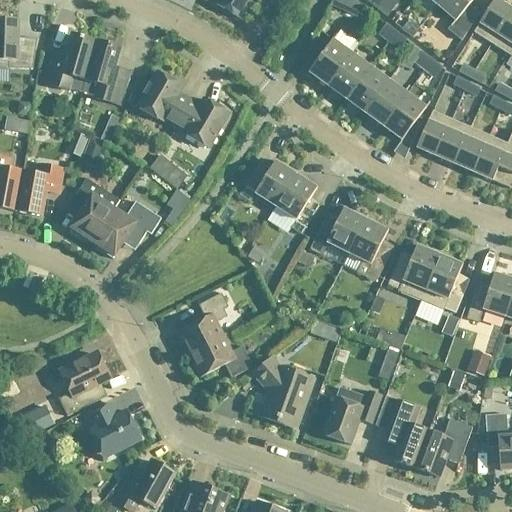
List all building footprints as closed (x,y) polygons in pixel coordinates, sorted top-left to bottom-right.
[(217,0),(214,6),(240,22),(253,0),(261,0),(268,4),(270,0),(217,0)] [(355,3),(347,0),(342,0),(338,9),(350,14),(355,3)] [(379,0),(369,0),(366,4),(376,12),(383,2),(379,0)] [(426,0),(430,3),(426,9),(426,13),(430,17),(437,9),(444,0),(426,0)] [(468,8),(475,0),(444,0),(437,9),(454,24),(447,32),(461,44),(478,16),(468,8)] [(385,20),(393,10),(383,2),(376,12),(385,20)] [(491,47),(511,13),(494,2),(473,35),(491,47)] [(508,58),(511,51),(511,12),(511,13),(491,47),(508,58)] [(0,71),(31,72),(37,41),(17,41),(17,24),(0,23),(0,71)] [(411,40),(419,31),(409,23),(402,32),(411,40)] [(386,27),(378,37),(388,44),(395,35),(386,27)] [(358,46),(341,33),(333,44),(332,43),(308,75),(327,89),(351,57),(358,46)] [(398,52),(405,43),(395,35),(388,44),(398,52)] [(68,93),(68,91),(81,95),(95,45),(71,38),(66,57),(51,53),(41,86),(68,93)] [(114,71),(119,51),(95,45),(81,95),(94,99),(94,101),(120,108),(129,75),(114,71)] [(422,55),(414,65),(424,73),(431,63),(422,55)] [(346,103),(369,70),(351,57),(327,89),(346,103)] [(434,80),(441,71),(431,63),(424,73),(434,80)] [(463,68),(457,77),(468,84),(474,74),(463,68)] [(364,116),(387,84),(369,70),(346,103),(364,116)] [(479,89),(485,80),(474,74),(468,84),(479,89)] [(181,89),(157,75),(137,110),(161,124),(162,122),(173,129),(188,103),(177,96),(181,89)] [(457,80),(451,90),(462,96),(467,86),(457,80)] [(387,84),(364,116),(382,129),(406,97),(387,84)] [(473,102),(478,92),(467,86),(462,96),(473,102)] [(499,87),(493,97),(505,103),(510,93),(499,87)] [(406,97),(382,129),(401,143),(406,137),(415,125),(425,111),(406,97)] [(492,99),(487,109),(499,115),(504,105),(492,99)] [(183,137),(208,151),(228,116),(203,102),(199,109),(188,103),(173,129),(184,135),(183,137)] [(510,121),(511,117),(511,109),(504,105),(499,115),(510,121)] [(435,159),(451,122),(432,114),(416,151),(435,159)] [(451,122),(435,159),(454,167),(469,130),(451,122)] [(406,137),(413,142),(419,127),(415,125),(406,137)] [(473,175),(488,139),(469,130),(454,167),(473,175)] [(511,133),(506,146),(492,184),(511,192),(511,188),(511,133)] [(492,184),(506,146),(488,139),(473,175),(492,184)] [(95,172),(104,147),(89,141),(80,166),(95,172)] [(0,211),(15,215),(22,175),(7,172),(9,162),(0,160),(0,211)] [(239,198),(249,205),(254,197),(275,210),(297,175),(275,164),(270,173),(258,167),(239,198)] [(62,172),(39,168),(37,178),(22,175),(15,215),(41,219),(45,195),(57,197),(62,172)] [(275,210),(295,223),(290,231),(301,238),(315,215),(305,209),(317,190),(297,175),(275,210)] [(83,211),(68,234),(78,240),(80,238),(92,245),(113,212),(119,203),(85,181),(71,203),(83,211)] [(135,205),(125,220),(113,212),(92,245),(103,253),(102,255),(112,262),(127,239),(138,247),(146,235),(150,238),(160,222),(135,205)] [(309,253),(320,258),(326,246),(348,257),(366,220),(343,211),(334,230),(323,225),(309,253)] [(355,276),(375,285),(388,258),(378,252),(387,233),(366,220),(348,257),(362,263),(355,276)] [(398,293),(397,295),(420,304),(440,255),(416,248),(408,268),(397,263),(387,288),(398,293)] [(435,308),(455,316),(465,292),(454,287),(462,267),(440,255),(420,304),(434,310),(435,308)] [(466,322),(478,326),(482,312),(505,320),(511,299),(511,279),(494,275),(487,296),(475,293),(466,322)] [(188,358),(223,340),(216,325),(226,319),(223,312),(227,310),(221,296),(198,308),(204,321),(177,335),(188,358)] [(458,323),(447,318),(440,335),(451,340),(458,323)] [(401,357),(404,344),(379,337),(375,350),(401,357)] [(223,340),(188,358),(199,380),(224,368),(230,381),(252,370),(241,349),(231,355),(223,340)] [(374,384),(388,389),(398,361),(384,356),(374,384)] [(109,381),(115,379),(109,367),(104,370),(97,357),(91,361),(89,358),(58,373),(69,396),(57,402),(66,419),(99,403),(93,390),(110,382),(109,381)] [(294,428),(311,380),(279,369),(271,359),(251,376),(269,397),(262,416),(294,428)] [(469,359),(466,380),(484,383),(487,361),(469,359)] [(489,385),(500,388),(504,372),(492,369),(489,385)] [(464,378),(453,374),(447,390),(458,393),(464,378)] [(250,403),(259,399),(252,380),(243,384),(250,403)] [(335,400),(323,433),(321,438),(350,448),(355,433),(359,423),(370,427),(381,399),(368,394),(366,400),(339,390),(335,400)] [(376,423),(377,424),(400,432),(389,462),(414,471),(427,435),(412,429),(419,411),(385,399),(376,423)] [(103,461),(140,442),(126,414),(116,419),(109,406),(85,419),(91,432),(88,433),(103,461)] [(27,438),(52,426),(43,408),(18,420),(27,438)] [(511,472),(511,438),(507,439),(505,417),(484,418),(486,450),(498,450),(499,473),(511,472)] [(427,435),(414,471),(438,480),(449,450),(462,455),(471,431),(449,422),(442,440),(427,435)] [(468,463),(466,478),(477,479),(478,463),(468,463)] [(134,511),(139,503),(155,511),(173,476),(151,464),(139,485),(128,479),(114,505),(126,511),(134,511)] [(192,484),(180,511),(222,511),(228,498),(192,484)]
